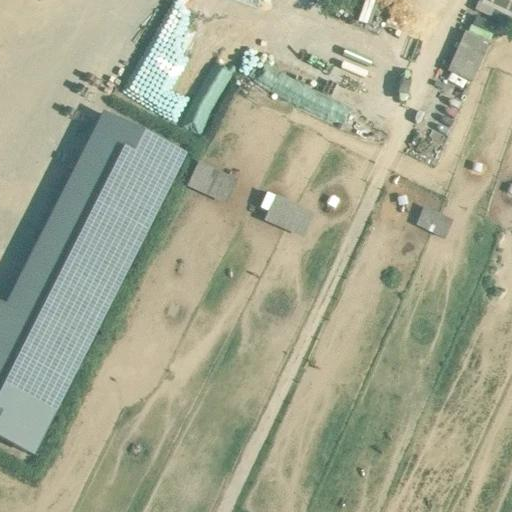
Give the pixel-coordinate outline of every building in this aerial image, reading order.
[(218,0),(169,0),(125,96),(204,132),(249,34),(212,17),(219,0),(218,0)] [(511,0),(480,0),(476,10),(511,27),(511,0)] [(454,75),(480,81),(495,22),(469,16),(454,75)] [(229,206),(240,181),(200,162),(188,187),(229,206)] [(307,239),(317,213),(277,196),(267,222),(307,239)] [(426,208),(418,227),(448,238),(455,219),(426,208)]
